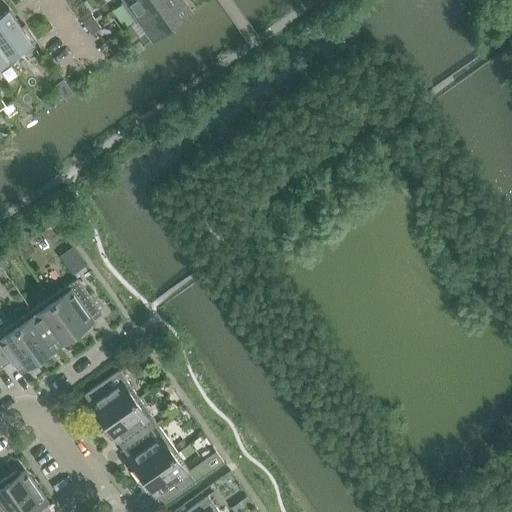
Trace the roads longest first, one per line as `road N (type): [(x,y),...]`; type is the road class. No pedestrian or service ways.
road 1 (residential): [(109,511),(24,399)]
road 2 (residential): [(24,399),(129,324)]
